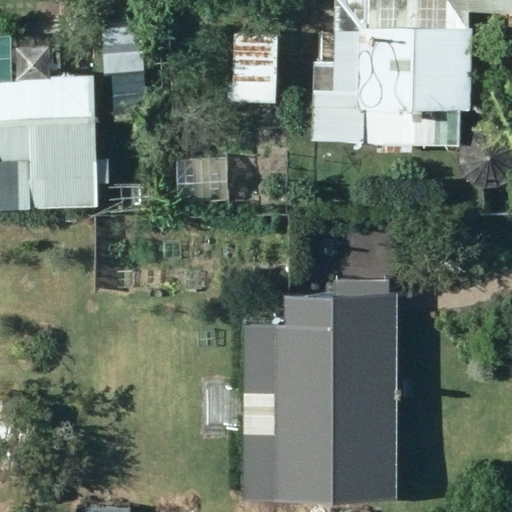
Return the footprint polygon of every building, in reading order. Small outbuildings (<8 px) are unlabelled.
[(140,0),(102,0),(99,60),(137,62),(140,0)] [(322,32),(318,143),(464,148),(466,112),(472,112),(475,10),(511,11),(511,0),(340,0),(339,33),(322,32)] [(284,85),(285,40),(240,39),(239,85),(284,85)] [(100,79),(0,82),(0,166),(28,165),(29,212),(125,209),(124,200),(153,199),(151,129),(120,130),(122,155),(102,156),(100,79)] [(230,159),(179,159),(178,202),(229,203),(230,159)] [(227,511),(398,511),(398,313),(227,312),(227,511)] [(133,511),(134,497),(77,493),(75,511),(133,511)]
